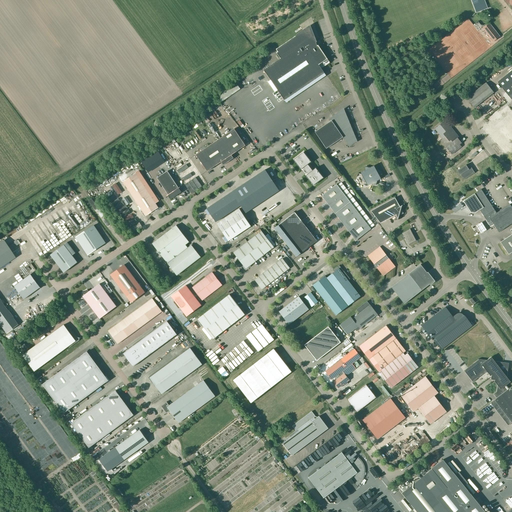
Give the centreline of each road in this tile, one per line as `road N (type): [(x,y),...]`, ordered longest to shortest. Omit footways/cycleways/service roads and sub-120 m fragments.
road 1 (unclassified): [(473,415),(391,479),(260,309)]
road 2 (unclassified): [(320,0),(377,146),(449,286)]
road 3 (track): [(0,222),(257,49)]
road 4 (primary): [(471,270),(395,138),(341,0)]
road 5 (unclassified): [(341,243),(268,152),(183,209)]
road 6 (unclassified): [(59,290),(163,432)]
road 7 (unclassified): [(183,209),(59,290)]
road 8 (unclassified): [(260,309),(183,209)]
road 9 (unknown): [(85,511),(11,410)]
